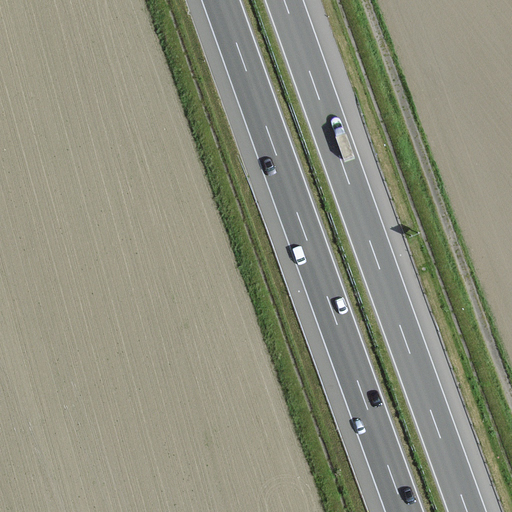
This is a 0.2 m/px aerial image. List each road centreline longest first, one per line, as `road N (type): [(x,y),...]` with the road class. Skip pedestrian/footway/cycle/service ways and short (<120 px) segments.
road 1 (motorway): [(221,0),(404,511)]
road 2 (motorway): [(467,511),(285,0)]
road 3 (track): [(511,395),(365,0)]
